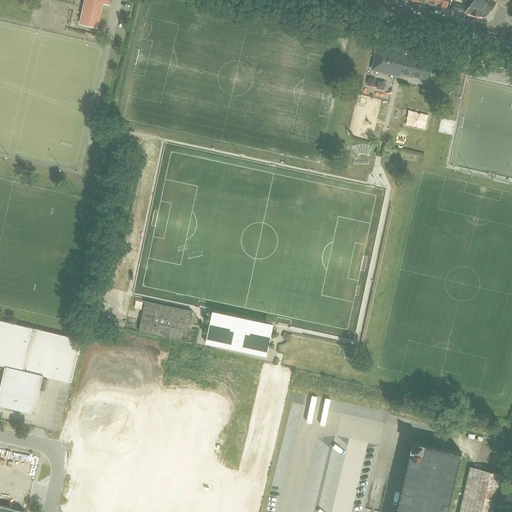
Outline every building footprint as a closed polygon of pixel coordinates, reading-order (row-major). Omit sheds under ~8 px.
[(109,0),(85,0),(80,23),(97,27),(102,9),(103,3),(109,4),(109,0)] [(453,8),(484,16),(487,15),(491,10),(475,0),(466,0),(465,7),(454,4),(453,8)] [(475,0),(491,10),(496,2),(491,0),(475,0)] [(382,41),(380,49),(426,60),(428,52),(429,52),(429,51),(381,40),(381,41),(382,41)] [(378,49),(374,66),(398,71),(398,72),(410,75),(410,74),(426,78),(430,61),(426,60),(380,49),(378,49)] [(499,63),(483,59),(475,58),(474,62),(498,68),(499,63)] [(192,311),(145,301),(138,331),(186,341),(192,311)] [(272,325),(245,319),(240,318),(213,312),(212,313),(212,316),(211,319),(210,323),(209,330),(206,343),(266,356),(269,343),(270,335),(271,332),(272,329),(272,326),(272,325)] [(34,413),(43,375),(71,381),(81,339),(53,333),(0,319),(0,364),(5,366),(0,386),(0,404),(5,406),(16,408),(34,413)] [(447,511),(462,452),(413,441),(396,511),(447,511)] [(90,467),(81,507),(102,511),(239,511),(242,503),(90,467)] [(501,511),(510,476),(501,474),(471,467),(460,511),(501,511)]
